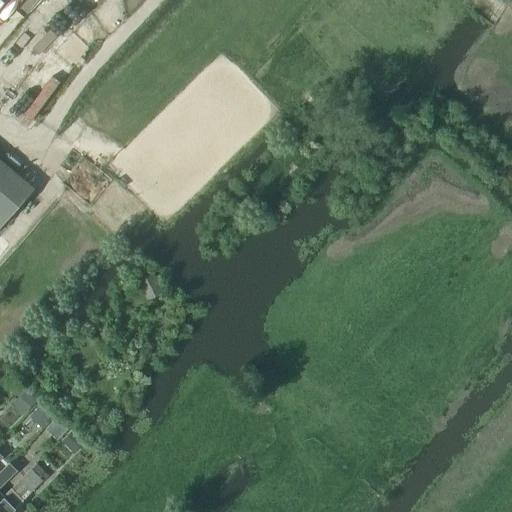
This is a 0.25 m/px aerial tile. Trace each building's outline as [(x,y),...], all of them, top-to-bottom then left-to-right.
[(0,228),(34,190),(0,161),(0,228)] [(22,416),(37,401),(26,390),(11,405),(22,416)] [(52,417),(41,406),(32,415),(43,426),(52,417)] [(68,429),(55,417),(43,431),(55,442),(68,429)] [(0,495),(0,488),(16,472),(8,464),(0,471),(0,500),(3,498),(3,497),(0,495)] [(0,511),(11,511),(22,501),(47,477),(36,465),(3,497),(3,498),(0,500),(0,511)]
